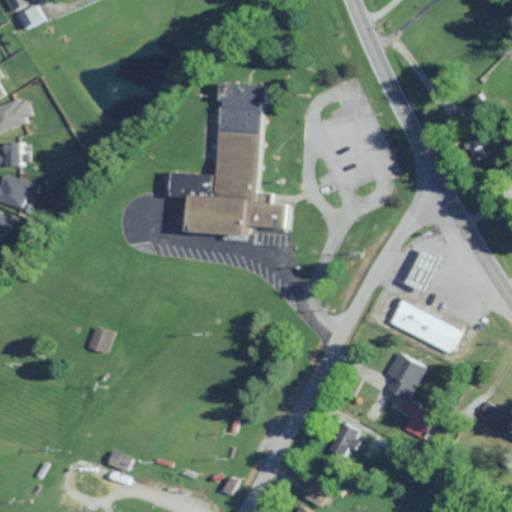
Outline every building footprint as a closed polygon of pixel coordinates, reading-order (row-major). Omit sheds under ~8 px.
[(11,0),(19,16),(39,6),(36,0),(11,0)] [(37,20),(34,15),(26,18),(32,31),(42,26),(39,19),(37,20)] [(200,235),(262,238),(270,87),(229,85),(224,176),(181,174),(180,198),(202,199),(200,235)] [(407,302),(396,328),(458,354),(469,327),(407,302)] [(115,337),(100,330),(93,347),(108,353),(115,337)] [(312,500),(330,506),(341,473),(323,467),(312,500)]
